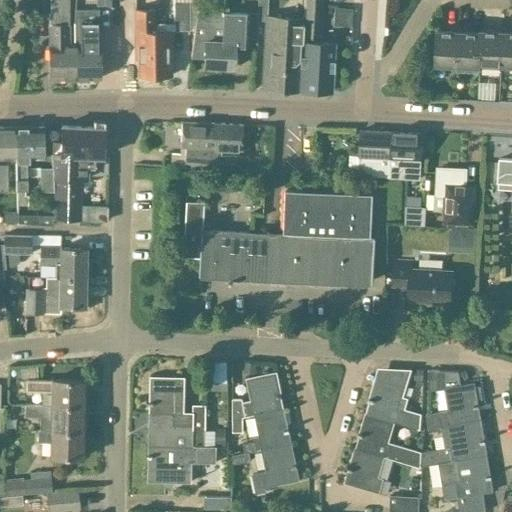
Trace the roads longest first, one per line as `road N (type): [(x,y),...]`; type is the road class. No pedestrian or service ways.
road 1 (tertiary): [(361,112),(125,106)]
road 2 (residential): [(293,348),(321,460),(332,456),(361,352)]
road 3 (residential): [(118,341),(125,106)]
road 4 (residential): [(118,341),(293,348)]
road 5 (residential): [(117,511),(118,341)]
road 6 (tertiary): [(511,122),(361,112)]
road 7 (residential): [(361,352),(493,364)]
road 8 (residential): [(364,77),(392,62),(422,15),(454,0)]
road 9 (tertiary): [(125,106),(3,108)]
